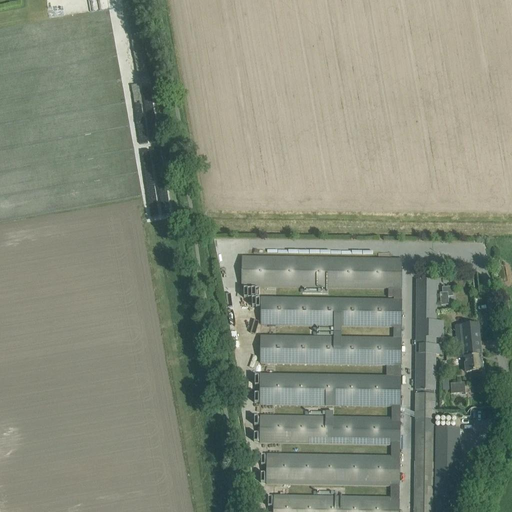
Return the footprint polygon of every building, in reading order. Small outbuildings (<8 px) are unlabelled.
[(242,259),(242,287),(389,288),(388,297),(394,297),(394,301),(402,301),(402,261),(242,259)] [(416,322),(415,391),(417,391),(434,391),(436,391),(436,355),(443,355),(444,346),(436,346),(436,338),(444,338),(444,321),(436,321),(437,280),(417,280),(416,322)] [(451,305),(450,297),(455,296),(454,286),(441,288),(443,305),(451,305)] [(262,299),(261,326),(282,326),(386,328),(394,328),(394,340),(401,340),(402,301),(394,301),(282,299),(262,299)] [(467,374),(473,373),(483,372),(478,325),(462,327),(467,374)] [(261,337),(260,365),(281,364),(387,366),(387,378),(401,378),(401,340),(394,340),(385,340),(281,338),(261,337)] [(260,375),(259,406),(281,405),(392,407),(392,417),(401,417),(401,407),(401,378),(387,378),(281,376),(260,375)] [(465,383),(451,384),(452,394),(464,393),(464,395),(466,395),(465,393),(465,383)] [(414,511),(433,511),(434,498),(435,429),(436,394),(434,394),(434,391),(417,391),(417,395),(415,395),(415,479),(414,511)] [(260,415),(260,444),(391,446),(391,457),(400,457),(400,446),(401,446),(401,417),(392,417),(260,415)] [(434,498),(433,511),(447,511),(448,498),(459,498),(459,481),(460,429),(435,429),(434,498)] [(267,455),(267,486),(391,488),(390,498),(399,498),(400,457),(391,457),(267,455)] [(274,496),(274,511),(399,511),(399,498),(390,498),(274,496)]
